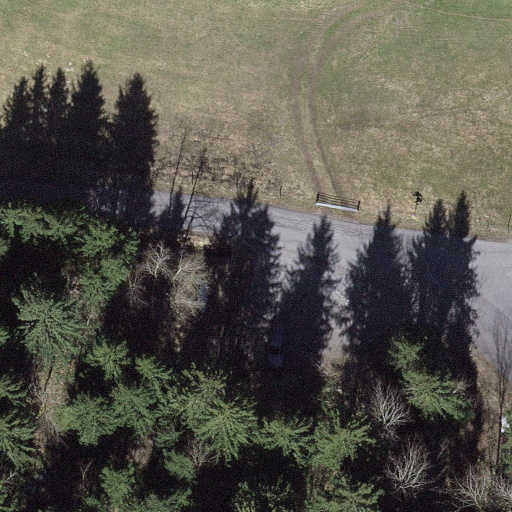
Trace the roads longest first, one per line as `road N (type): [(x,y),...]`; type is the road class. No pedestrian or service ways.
road 1 (residential): [(511,263),(0,203)]
road 2 (track): [(0,505),(173,418),(237,369),(277,311),(285,232)]
